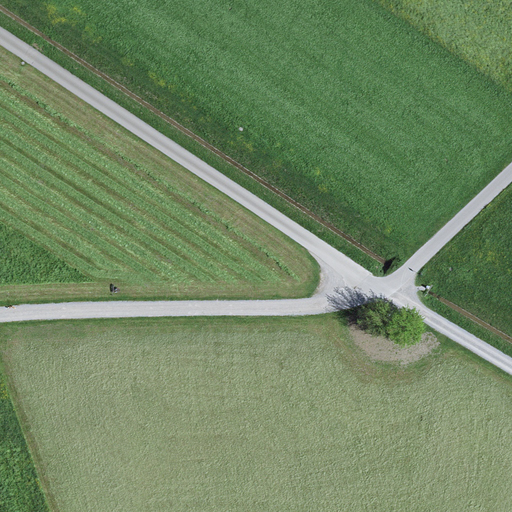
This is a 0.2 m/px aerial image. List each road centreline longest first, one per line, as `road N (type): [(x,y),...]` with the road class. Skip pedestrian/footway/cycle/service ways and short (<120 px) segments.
road 1 (track): [(380,290),(0,35)]
road 2 (track): [(0,314),(311,307),(380,290)]
road 3 (track): [(511,171),(380,290)]
road 4 (track): [(380,290),(511,368)]
